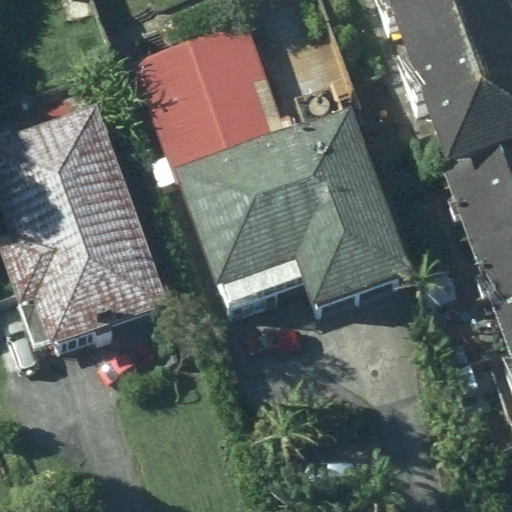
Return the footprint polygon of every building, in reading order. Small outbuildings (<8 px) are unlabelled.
[(511,46),(496,0),(376,0),(404,83),(511,47),(511,46)] [(511,47),(404,83),(441,190),(511,166),(511,47)] [(244,53),(119,97),(217,364),(296,336),(308,371),(414,333),(348,153),(288,175),(244,53)] [(89,144),(0,178),(0,299),(3,306),(0,307),(0,358),(22,351),(40,397),(167,348),(89,144)] [(511,166),(441,190),(472,284),(511,270),(511,166)] [(511,270),(472,284),(504,376),(511,373),(511,270)]
